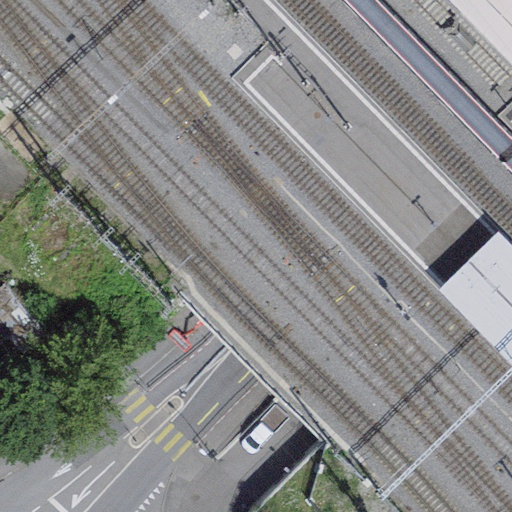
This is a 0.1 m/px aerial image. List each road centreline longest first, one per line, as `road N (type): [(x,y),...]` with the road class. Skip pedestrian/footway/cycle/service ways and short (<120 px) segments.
road 1 (primary): [(511,77),(240,345)]
road 2 (primary): [(240,345),(132,406),(9,504)]
road 3 (primary): [(134,487),(240,345)]
